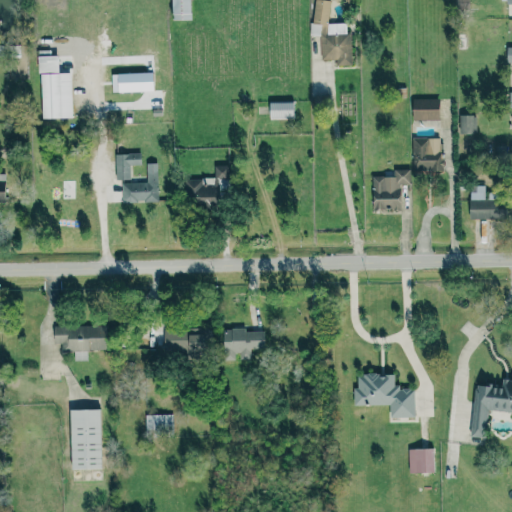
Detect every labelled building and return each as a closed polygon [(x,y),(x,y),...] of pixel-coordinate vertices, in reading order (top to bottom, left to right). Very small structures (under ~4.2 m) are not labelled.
[(190,0),(170,0),(171,19),(191,19),(190,0)] [(351,64),(350,32),(345,33),(345,23),(329,24),(328,0),(311,0),(312,35),(320,34),(321,60),(335,59),(335,65),(351,64)] [(456,0),(456,8),(468,9),(468,0),(456,0)] [(70,72),(58,72),(58,55),(38,55),(40,118),(71,118),(70,72)] [(438,99),(412,98),(411,119),(438,120),(438,99)] [(268,101),(268,119),(293,118),(293,101),(268,101)] [(459,133),(476,133),(476,115),(459,115),(459,133)] [(413,171),(441,171),(441,137),(413,137),(413,171)] [(129,165),(140,165),(140,153),(114,153),(115,179),(129,179),(129,165)] [(122,202),(158,201),(157,163),(146,163),(146,182),(121,183),(122,202)] [(228,178),(227,165),(214,165),(214,178),(228,178)] [(371,176),(371,210),(400,210),(400,184),(409,184),(409,169),(393,169),(393,176),(371,176)] [(184,179),(185,206),(217,205),(216,184),(199,184),(198,179),(184,179)] [(470,219),(504,218),(503,199),(486,199),(486,185),(469,186),(470,219)] [(53,325),(52,343),(61,343),(61,351),(73,351),(73,361),(87,361),(87,351),(105,351),(106,326),(53,325)] [(163,350),(208,351),(209,329),(163,328),(163,350)] [(263,331),(245,331),(244,328),(222,328),(222,360),(236,360),(236,359),(251,359),(251,350),(263,350),(263,331)] [(353,405),(389,405),(389,417),(414,416),(413,387),(394,387),(393,373),(356,374),(357,387),(353,387),(353,405)] [(470,437),(485,437),(487,410),(511,411),(511,383),(474,382),(470,437)] [(99,408),(68,409),(70,469),(101,469),(99,408)] [(145,432),(172,431),(172,414),(145,414),(145,432)] [(433,472),(432,448),(408,449),(408,472),(433,472)]
